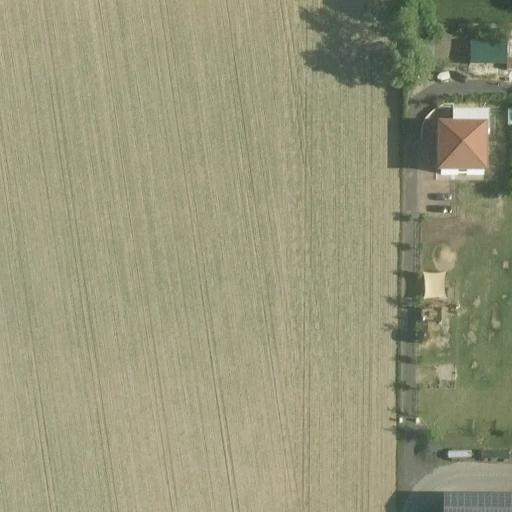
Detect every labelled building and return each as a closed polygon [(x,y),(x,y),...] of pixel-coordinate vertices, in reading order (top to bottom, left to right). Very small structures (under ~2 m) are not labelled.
[(469,72),(506,71),(506,45),(469,45),(469,72)] [(417,49),(419,70),(435,69),(434,48),(417,49)] [(453,116),(453,134),(484,134),(483,136),(489,136),(489,116),(453,116)] [(441,134),(441,177),(483,177),(483,136),(484,134),(453,134),(441,134)] [(511,511),(511,496),(440,496),(439,511),(511,511)]
